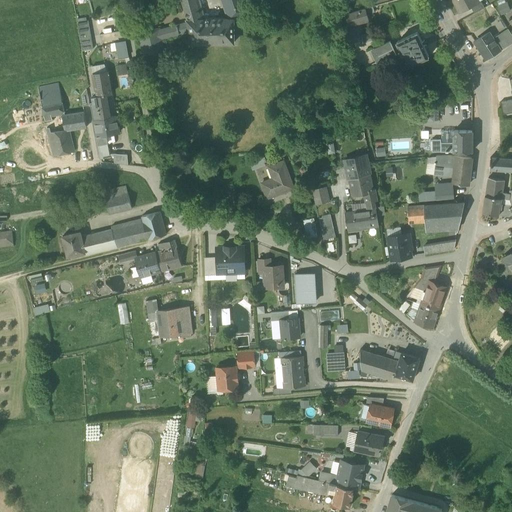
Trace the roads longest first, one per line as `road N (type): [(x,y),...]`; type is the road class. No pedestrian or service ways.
road 1 (residential): [(123,0),(152,175),(169,218),(240,232),(350,277)]
road 2 (residential): [(464,254),(482,154),(481,79)]
road 3 (residential): [(415,395),(380,511)]
